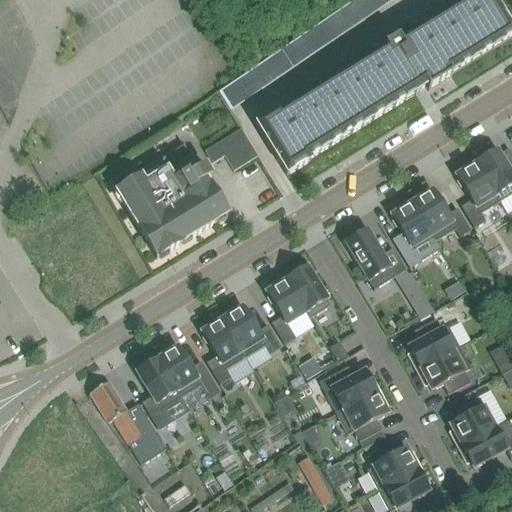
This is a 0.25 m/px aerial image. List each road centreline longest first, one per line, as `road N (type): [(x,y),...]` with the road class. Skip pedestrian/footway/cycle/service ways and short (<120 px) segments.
road 1 (tertiary): [(25,392),(305,218)]
road 2 (residential): [(305,218),(465,504)]
road 3 (tertiary): [(305,218),(511,91)]
